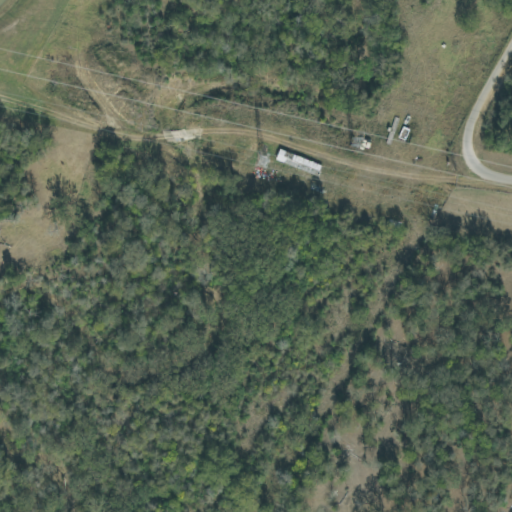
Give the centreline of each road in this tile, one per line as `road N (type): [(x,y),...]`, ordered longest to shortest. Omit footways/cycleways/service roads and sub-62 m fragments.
road 1 (track): [(466,141),(369,168),(196,128),(118,134),(0,94)]
road 2 (residential): [(511,183),(476,170),(466,141),(477,103),(511,48)]
